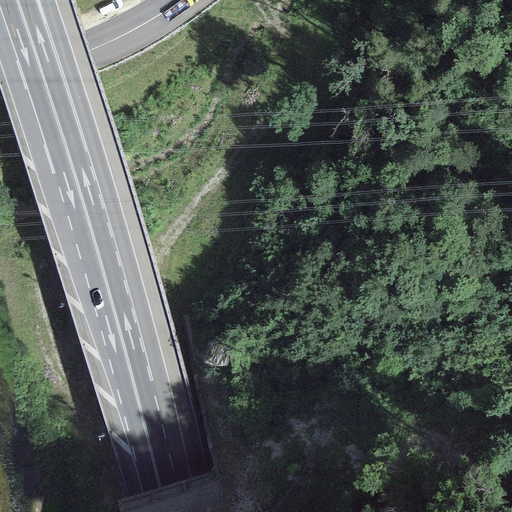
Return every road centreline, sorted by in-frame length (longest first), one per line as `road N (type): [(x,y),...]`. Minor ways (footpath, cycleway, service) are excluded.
road 1 (trunk): [(167,511),(70,162)]
road 2 (tertiary): [(0,73),(91,49),(180,0)]
road 3 (trunk): [(0,6),(70,162)]
road 4 (trunk): [(70,162),(17,0)]
road 5 (trunk): [(70,162),(43,0)]
